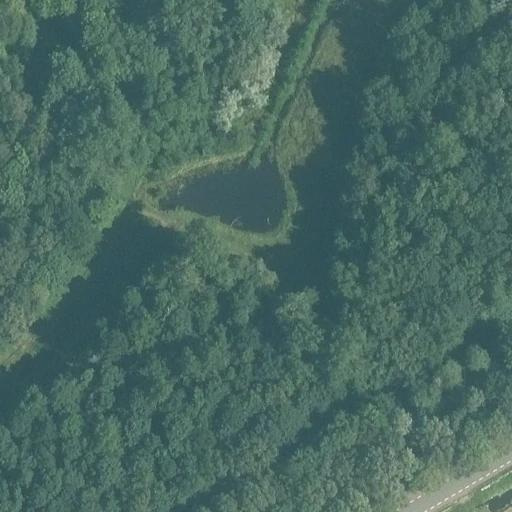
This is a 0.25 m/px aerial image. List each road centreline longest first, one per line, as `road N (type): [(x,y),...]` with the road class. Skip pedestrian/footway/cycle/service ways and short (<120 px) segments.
road 1 (track): [(188,511),(511,330)]
road 2 (track): [(128,204),(0,121)]
road 3 (secondary): [(407,511),(511,450)]
